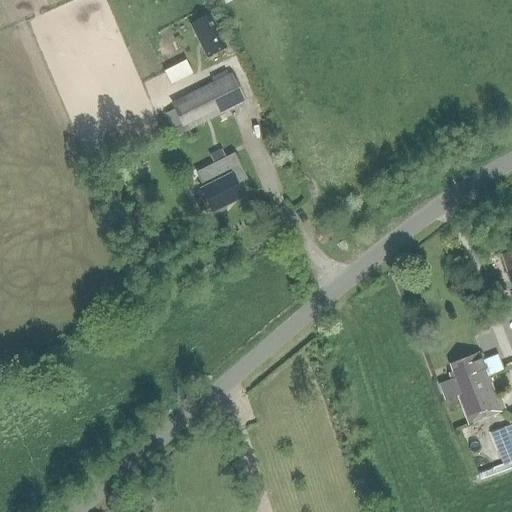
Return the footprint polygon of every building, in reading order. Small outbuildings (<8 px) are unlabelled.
[(226,48),(209,14),(189,24),(206,59),(226,48)] [(190,71),(185,61),(163,72),(168,82),(190,71)] [(229,79),(175,106),(185,127),(239,101),(229,79)] [(209,208),(211,211),(212,211),(213,214),(218,213),(222,211),(226,208),(224,205),(241,196),(230,176),(241,171),(233,155),(199,172),(207,187),(200,190),(201,191),(193,195),(194,200),(198,208),(202,212),(209,208)] [(511,273),(511,251),(502,256),(508,275),(511,273)] [(494,292),(504,289),(500,277),(490,281),(494,292)] [(457,396),(468,425),(501,412),(488,377),(503,372),(497,356),(481,362),(477,354),(449,366),(452,373),(448,374),(451,380),(439,385),(445,401),(457,396)] [(511,425),(490,434),(502,466),(511,462),(511,425)]
